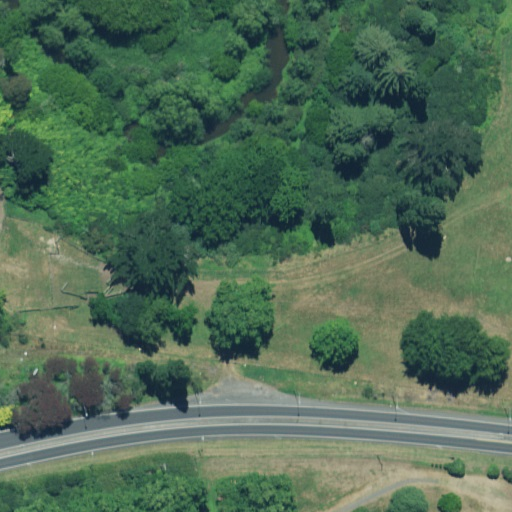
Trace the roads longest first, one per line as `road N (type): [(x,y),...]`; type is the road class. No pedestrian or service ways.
road 1 (secondary): [(0,442),(190,413),(309,412),(511,432)]
road 2 (secondary): [(511,451),(407,438),(203,434),(0,464)]
road 3 (track): [(0,359),(64,352),(202,367),(224,375),(259,412)]
